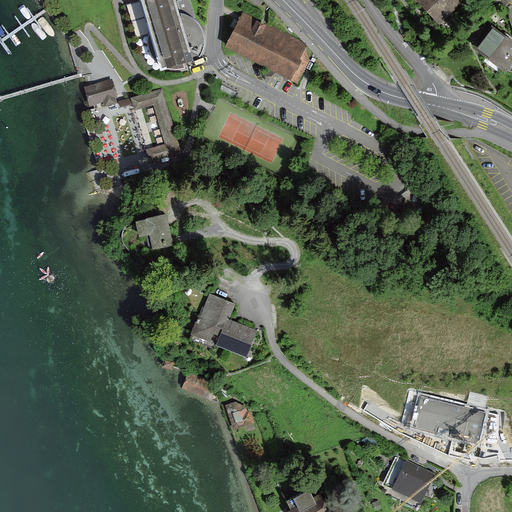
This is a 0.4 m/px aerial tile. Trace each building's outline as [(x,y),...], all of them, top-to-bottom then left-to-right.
[(125,0),(138,45),(153,66),(156,78),(190,68),(170,0),(125,0)] [(460,7),(453,0),(418,0),(416,3),(441,27),(460,7)] [(243,14),(226,51),(299,85),(310,59),(306,44),(267,26),(265,29),(256,24),(257,21),(243,14)] [(511,66),(511,47),(491,32),(476,52),(507,74),(511,66)] [(116,98),(112,82),(86,89),(90,105),(104,101),(105,106),(115,103),(114,99),(116,98)] [(162,91),(131,100),(135,111),(154,106),(166,147),(146,152),(149,162),(180,154),(162,91)] [(173,246),(166,216),(147,220),(147,222),(138,223),(140,236),(150,234),(153,250),(173,246)] [(235,305),(209,295),(200,316),(198,316),(190,336),(247,359),(258,331),(229,320),(235,305)] [(315,337),(329,338),(330,321),(316,319),(315,337)] [(174,362),(165,360),(163,367),(172,369),(174,362)] [(210,384),(189,375),(183,388),(204,397),(210,384)] [(485,412),(421,396),(413,426),(478,442),(485,412)] [(248,404),(228,411),(234,428),(254,421),(248,404)] [(435,473),(406,459),(392,488),(421,502),(435,473)] [(330,511),(321,493),(290,509),(291,511),(330,511)]
